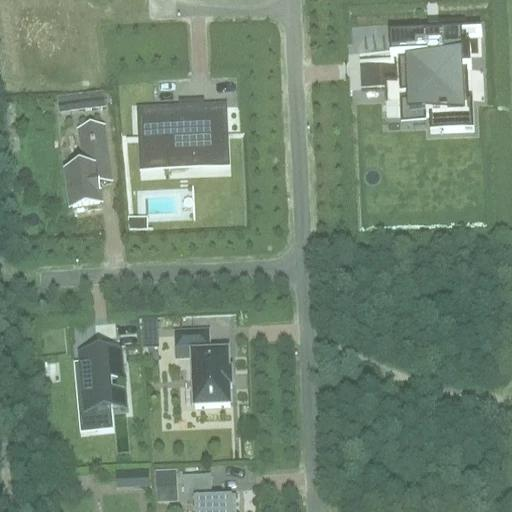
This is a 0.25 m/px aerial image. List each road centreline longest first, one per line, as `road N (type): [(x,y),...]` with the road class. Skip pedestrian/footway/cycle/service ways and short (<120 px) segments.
road 1 (unclassified): [(292,6),(302,267)]
road 2 (unclassified): [(302,267),(44,279)]
road 3 (unclassified): [(302,267),(315,511)]
road 4 (unclassified): [(159,0),(159,8),(292,6)]
